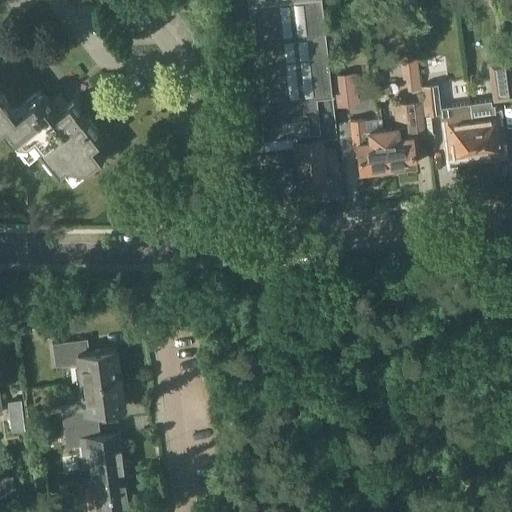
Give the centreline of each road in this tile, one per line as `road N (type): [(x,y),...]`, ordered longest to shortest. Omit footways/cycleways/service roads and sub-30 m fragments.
road 1 (tertiary): [(0,252),(227,249),(511,218)]
road 2 (unknown): [(127,0),(161,29),(205,142),(227,249)]
road 3 (residential): [(186,511),(161,331)]
